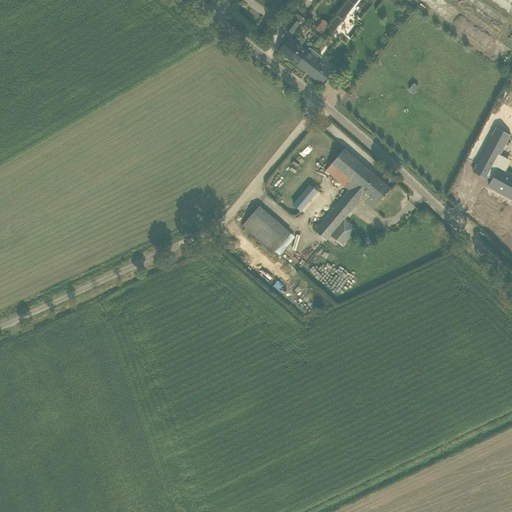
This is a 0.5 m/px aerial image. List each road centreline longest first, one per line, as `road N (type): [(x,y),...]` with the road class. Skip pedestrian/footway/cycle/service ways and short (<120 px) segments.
road 1 (unclassified): [(0,328),(221,226),(321,103)]
road 2 (tertiary): [(511,276),(321,103)]
road 3 (tertiary): [(321,103),(211,15)]
